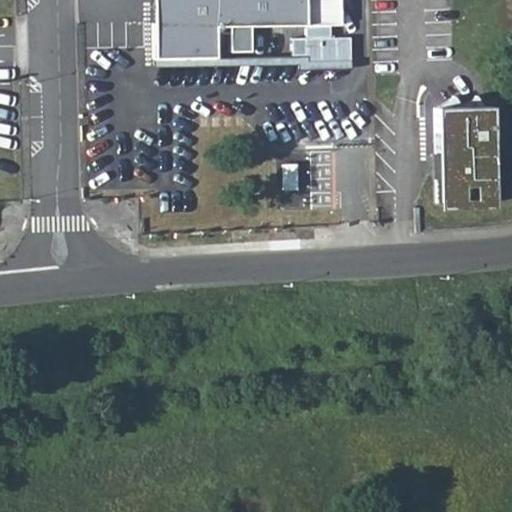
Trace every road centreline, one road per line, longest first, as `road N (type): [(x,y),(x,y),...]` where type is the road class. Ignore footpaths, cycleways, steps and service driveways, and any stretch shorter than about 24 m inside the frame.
road 1 (residential): [(511,251),(61,284)]
road 2 (unclassified): [(61,284),(52,0)]
